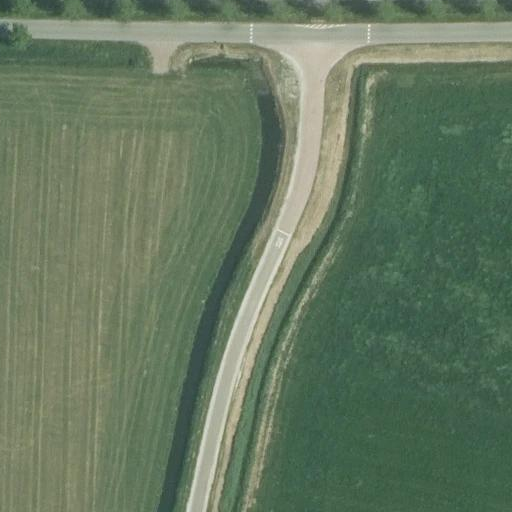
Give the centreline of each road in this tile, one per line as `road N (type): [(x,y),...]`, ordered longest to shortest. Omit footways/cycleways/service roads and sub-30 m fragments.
road 1 (unclassified): [(198,511),(230,361),(305,179),(317,33)]
road 2 (unclassified): [(317,33),(0,24)]
road 3 (unclassified): [(317,33),(511,30)]
